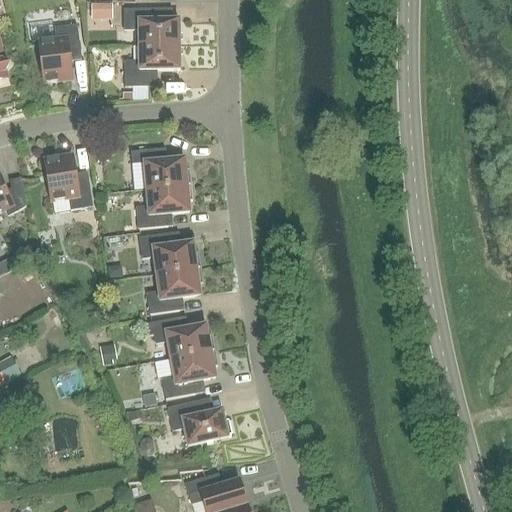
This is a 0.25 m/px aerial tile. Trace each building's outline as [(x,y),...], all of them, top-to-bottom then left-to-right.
[(111,20),(111,4),(90,5),(91,20),(111,20)] [(180,47),(179,22),(152,23),(151,11),(124,12),(124,33),(139,32),(139,48),(180,47)] [(57,42),(39,44),(45,85),(72,82),(69,58),(81,57),(77,27),(55,30),(57,42)] [(180,47),(139,48),(139,63),(125,63),(125,90),(153,89),(152,73),(180,72),(180,47)] [(0,80),(6,79),(5,74),(10,66),(2,61),(0,51),(0,80)] [(192,187),(190,172),(186,172),(185,161),(162,163),(161,151),(131,154),(132,166),(144,165),(147,192),(192,187)] [(71,213),(93,209),(88,179),(76,181),(73,158),(45,163),(52,204),(69,201),(71,213)] [(8,218),(27,208),(22,181),(10,183),(13,196),(8,198),(0,182),(0,214),(5,212),(8,218)] [(192,187),(147,192),(148,209),(136,210),(138,231),(168,229),(167,217),(190,215),(189,204),(193,203),(192,187)] [(201,270),(199,255),(195,255),(193,245),(171,248),(169,236),(139,240),(142,261),(154,260),(156,277),(201,270)] [(121,268),(107,270),(108,280),(122,279),(121,268)] [(201,270),(156,277),(159,294),(147,295),(150,317),(179,313),(178,301),(200,298),(199,287),(203,286),(201,270)] [(15,274),(1,281),(6,291),(20,284),(15,274)] [(171,361),(215,353),(212,337),(208,338),(206,327),(183,331),(181,320),(147,326),(149,338),(154,337),(156,346),(168,344),(171,361)] [(114,347),(99,349),(103,368),(113,366),(112,362),(117,361),(114,347)] [(162,380),(163,385),(166,401),(195,396),(193,384),(216,380),(214,369),(218,368),(215,353),(171,361),(174,378),(162,380)] [(11,359),(0,364),(0,388),(21,377),(11,359)] [(155,396),(142,398),(144,409),(157,407),(155,396)] [(232,436),(229,422),(224,423),(222,412),(200,417),(197,404),(168,410),(173,433),(184,431),(188,448),(228,439),(228,437),(232,436)] [(140,412),(128,415),(130,423),(142,420),(140,412)] [(142,441),(139,448),(141,456),(145,460),(152,458),(155,452),(153,444),(148,440),(142,441)] [(205,511),(232,511),(247,508),(239,482),(218,489),(214,477),(185,486),(192,507),(203,503),(205,511)] [(142,502),(143,511),(161,511),(160,499),(142,502)]
